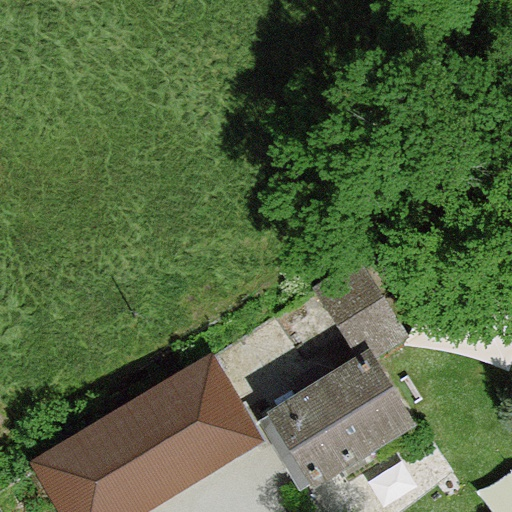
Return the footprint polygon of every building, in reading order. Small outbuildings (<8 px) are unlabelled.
[(401,329),(361,260),(321,283),(361,352),(401,329)] [(360,352),(263,412),(305,481),(402,422),(360,352)] [(219,355),(40,461),(45,468),(0,495),(0,500),(7,511),(69,511),(70,511),(142,511),(268,438),(219,355)] [(0,418),(0,447),(13,440),(0,418)] [(511,511),(511,476),(496,486),(511,511)]
